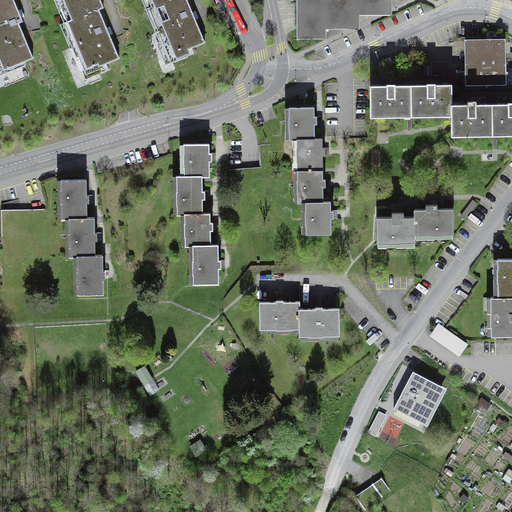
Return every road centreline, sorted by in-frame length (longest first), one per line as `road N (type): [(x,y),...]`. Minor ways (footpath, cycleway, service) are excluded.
road 1 (residential): [(334,483),(387,361),(511,197)]
road 2 (residential): [(282,68),(332,64),(457,8),(511,18)]
road 3 (residential): [(0,171),(225,105)]
